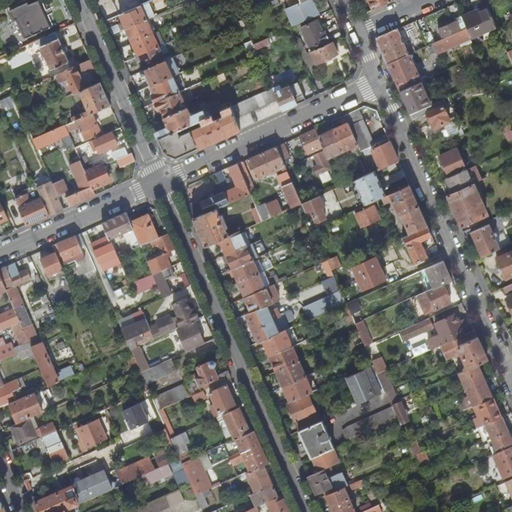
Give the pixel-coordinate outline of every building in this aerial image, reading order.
[(98,0),(104,14),(113,10),(116,17),(121,15),(136,9),(132,0),(111,0),(108,2),(107,0),(98,0)] [(132,0),(136,9),(151,2),(155,0),(132,0)] [(300,0),(302,2),(286,9),(294,27),(320,15),(313,0),(300,0)] [(369,0),(374,11),(393,2),(393,1),(392,0),(369,0)] [(29,3),(12,11),(16,21),(13,22),(17,31),(22,29),(26,39),(51,28),(39,1),(30,5),(29,3)] [(121,15),(125,24),(123,25),(120,24),(111,28),(114,35),(127,29),(149,20),(152,18),(157,16),(151,2),(136,9),(121,15)] [(463,16),(468,27),(467,28),(472,37),(498,26),(488,5),(463,16)] [(104,14),(107,21),(116,17),(113,10),(104,14)] [(440,29),(444,38),(467,28),(468,27),(463,16),(457,19),(458,20),(440,29)] [(149,20),(155,34),(159,32),(152,18),(149,20)] [(127,29),(133,43),(155,34),(149,20),(127,29)] [(302,28),(312,49),(330,41),(326,32),(324,33),(318,21),(302,28)] [(378,37),(389,62),(410,53),(399,28),(398,28),(378,37)] [(419,49),(424,59),(472,38),(472,37),(467,28),(444,38),(433,43),(428,45),(419,49)] [(155,34),(161,47),(167,45),(161,32),(159,32),(155,34)] [(39,41),(52,70),(70,62),(57,33),(39,41)] [(133,43),(139,57),(161,47),(155,34),(133,43)] [(424,36),(428,45),(433,43),(429,34),(424,36)] [(254,44),(256,49),(270,43),(268,38),(254,44)] [(297,42),(303,56),(304,56),(308,54),(301,40),(297,42)] [(311,52),(317,64),(338,55),(333,43),(311,52)] [(161,47),(167,61),(174,58),(168,44),(167,45),(161,47)] [(139,57),(146,71),(167,61),(161,47),(139,57)] [(304,56),(309,68),(317,64),(311,52),(308,54),(304,56)] [(389,62),(401,90),(422,80),(410,53),(389,62)] [(142,73),(143,76),(147,75),(149,79),(136,85),(139,92),(152,86),(174,76),(180,73),(174,58),(167,61),(146,71),(142,73)] [(58,75),(62,83),(70,80),(71,83),(69,84),(71,88),(73,88),(76,94),(81,91),(94,86),(93,83),(86,86),(79,72),(82,71),(96,69),(92,60),(58,75)] [(152,86),(155,93),(153,94),(157,103),(181,92),(174,76),(152,86)] [(401,90),(411,112),(432,103),(433,103),(428,93),(427,90),(423,80),(422,80),(401,90)] [(90,111),(83,114),(84,118),(94,113),(112,105),(102,82),(94,86),(81,91),(87,105),(85,107),(86,110),(89,109),(90,111)] [(276,93),(279,100),(284,110),(306,100),(298,83),(276,93)] [(231,108),(236,119),(279,100),(276,93),(274,88),(231,108)] [(181,92),(157,103),(161,111),(162,110),(166,118),(187,108),(181,92)] [(14,94),(0,99),(0,101),(2,106),(17,100),(14,95),(14,94)] [(429,112),(435,128),(452,121),(445,105),(435,109),(432,103),(411,112),(414,119),(426,114),(429,112)] [(190,126),(200,148),(241,130),(236,119),(231,108),(231,107),(222,112),(221,112),(224,117),(215,121),(212,116),(207,118),(190,126)] [(210,111),(212,116),(221,112),(222,112),(220,107),(210,111)] [(165,118),(169,127),(157,133),(166,154),(178,158),(200,148),(190,126),(207,118),(205,114),(204,112),(197,115),(189,112),(187,108),(166,118),(165,118)] [(426,114),(433,129),(435,128),(429,112),(426,114)] [(81,127),(87,141),(103,134),(94,113),(84,118),(66,125),(69,132),(81,127)] [(351,125),(359,144),(363,154),(373,150),(382,168),(387,166),(400,160),(390,138),(376,144),(365,119),(351,125)] [(334,130),(344,151),(359,144),(351,125),(349,123),(334,130)] [(66,125),(34,139),(40,152),(65,142),(67,147),(74,143),(69,132),(66,125)] [(307,139),(304,140),(308,147),(310,146),(313,151),(324,146),(320,136),(316,128),(305,134),(307,139)] [(320,136),(324,146),(326,150),(330,157),(344,151),(334,130),(320,136)] [(92,142),(96,150),(99,149),(101,153),(119,145),(113,132),(92,142)] [(278,146),(284,160),(290,156),(284,143),(278,146)] [(249,159),(258,178),(283,167),(285,173),(278,176),(293,208),(303,203),(284,160),(278,146),(249,159)] [(113,153),(116,161),(118,160),(129,155),(126,148),(113,153)] [(442,155),(451,177),(468,169),(458,148),(442,155)] [(70,165),(81,190),(66,197),(71,206),(97,195),(95,190),(87,171),(85,167),(82,161),(77,150),(72,153),(75,160),(76,162),(70,165)] [(317,155),(321,164),(316,167),(319,174),(332,168),(325,152),(317,155)] [(118,160),(122,168),(137,161),(133,153),(129,155),(118,160)] [(387,166),(390,172),(403,167),(400,160),(387,166)] [(238,163),(252,193),(252,194),(258,191),(244,161),(238,163)] [(227,190),(232,202),(247,195),(252,193),(238,163),(229,167),(238,186),(227,190)] [(87,171),(95,190),(109,183),(111,179),(105,166),(101,165),(87,171)] [(449,178),(454,189),(463,185),(465,188),(474,183),(483,179),(477,165),(468,169),(451,177),(449,178)] [(216,173),(220,181),(226,178),(223,170),(216,173)] [(408,178),(395,183),(398,191),(411,185),(408,178)] [(55,186),(56,189),(60,197),(69,193),(64,181),(55,185),(55,186)] [(465,188),(448,195),(462,227),(488,215),(487,214),(490,213),(477,184),(475,185),(474,183),(465,188)] [(383,198),(386,204),(394,201),(401,216),(398,217),(401,223),(406,221),(410,231),(403,234),(404,236),(429,225),(411,185),(398,191),(383,198)] [(43,198),(51,215),(65,209),(60,197),(56,189),(42,195),(43,198)] [(188,204),(195,218),(218,208),(232,202),(227,190),(202,202),(188,204)] [(247,195),(259,222),(263,220),(258,207),(252,194),(252,193),(247,195)] [(17,199),(28,225),(51,215),(43,198),(29,204),(25,195),(17,199)] [(311,209),(317,222),(319,221),(326,218),(322,207),(325,205),(320,195),(303,203),(307,211),(311,209)] [(258,207),(263,220),(284,211),(278,199),(267,204),(266,204),(258,207)] [(0,222),(9,219),(1,202),(0,202),(0,222)] [(356,210),(364,227),(381,219),(373,202),(356,210)] [(195,218),(207,245),(221,239),(230,235),(218,208),(195,218)] [(310,218),(314,228),(321,225),(319,221),(317,222),(311,209),(307,211),(310,218)] [(104,223),(111,239),(113,244),(127,238),(130,237),(135,248),(141,245),(131,222),(127,213),(104,223)] [(131,222),(141,245),(141,246),(151,241),(159,238),(148,214),(131,222)] [(472,231),(483,255),(501,247),(496,236),(498,234),(497,232),(495,233),(490,224),(472,231)] [(404,236),(416,262),(429,256),(422,240),(434,235),(429,225),(404,236)] [(221,239),(228,254),(248,245),(242,233),(241,230),(230,235),(221,239)] [(242,233),(248,245),(252,243),(255,242),(249,230),(242,233)] [(77,235),(82,249),(87,247),(81,233),(77,235)] [(151,241),(154,247),(160,245),(163,251),(164,254),(148,261),(149,263),(154,274),(172,266),(168,258),(173,255),(171,252),(176,249),(169,234),(159,238),(151,241)] [(68,240),(78,262),(87,258),(82,249),(77,235),(68,240)] [(94,247),(103,266),(120,259),(113,244),(111,239),(94,247)] [(54,246),(57,252),(61,250),(68,266),(78,262),(68,240),(54,246)] [(248,245),(228,254),(224,256),(227,263),(231,261),(234,268),(254,259),(258,257),(252,243),(248,245)] [(147,258),(148,261),(164,254),(163,251),(147,258)] [(510,251),(490,261),(499,281),(511,275),(511,251),(511,252),(510,251)] [(40,260),(44,270),(47,269),(50,276),(65,269),(57,252),(40,260)] [(363,290),(390,278),(378,253),(352,265),(363,290)] [(329,260),(332,269),(341,265),(339,260),(337,262),(335,256),(328,259),(329,260)] [(234,268),(240,282),(260,272),(274,266),(271,261),(262,265),(257,267),(255,261),(254,259),(234,268)] [(325,262),(331,276),(335,274),(332,269),(329,260),(325,262)] [(427,268),(436,287),(444,284),(453,280),(445,260),(427,268)] [(0,269),(0,272),(8,289),(16,307),(22,322),(31,341),(33,346),(36,353),(51,385),(61,380),(43,341),(42,342),(16,286),(31,279),(27,270),(21,272),(16,262),(0,269)] [(154,274),(158,282),(164,297),(173,294),(165,276),(184,267),(182,262),(172,266),(154,274)] [(140,267),(146,278),(154,274),(149,263),(140,267)] [(65,269),(50,276),(48,277),(50,281),(67,274),(65,269)] [(0,272),(0,332),(13,326),(22,322),(16,307),(0,314),(0,292),(8,289),(0,272)] [(260,272),(240,282),(246,297),(267,288),(260,272)] [(143,279),(147,287),(158,282),(154,274),(146,278),(143,279)] [(323,280),(330,296),(342,290),(335,274),(331,276),(323,280)] [(511,283),(502,288),(505,294),(511,291),(511,283)] [(436,287),(418,295),(426,314),(453,302),(444,284),(436,287)] [(267,288),(246,297),(253,311),(275,301),(280,299),(274,285),(267,288)] [(330,296),(304,307),(309,319),(347,302),(342,290),(330,296)] [(175,304),(180,316),(176,318),(175,317),(174,318),(178,328),(179,328),(196,320),(199,319),(193,304),(190,306),(187,299),(175,304)] [(246,314),(258,342),(263,339),(286,329),(288,329),(281,313),(275,301),(253,311),(246,314)] [(352,314),(354,319),(356,323),(364,319),(360,311),(352,314)] [(281,313),(288,329),(290,327),(284,312),(281,313)] [(437,323),(442,334),(426,341),(430,350),(438,346),(442,345),(466,334),(464,328),(467,326),(465,321),(461,322),(457,313),(437,323)] [(158,321),(160,324),(164,334),(178,328),(174,318),(172,318),(171,315),(158,321)] [(146,318),(124,328),(130,340),(133,348),(139,346),(137,341),(146,337),(144,332),(151,329),(151,328),(146,318)] [(356,323),(361,334),(366,346),(374,342),(364,319),(356,323)] [(196,320),(179,328),(189,351),(206,343),(196,320)] [(425,320),(401,330),(406,340),(408,338),(427,330),(428,331),(429,330),(425,320)] [(13,326),(22,345),(31,341),(22,322),(13,326)] [(151,329),(155,338),(164,334),(160,324),(151,328),(151,329)] [(144,332),(146,337),(137,341),(139,346),(140,345),(155,338),(151,329),(144,332)] [(263,339),(271,356),(293,346),(286,329),(263,339)] [(476,330),(466,334),(442,345),(448,358),(462,352),(468,365),(465,366),(466,369),(479,364),(489,359),(476,330)] [(354,337),(361,352),(368,349),(366,346),(361,334),(354,337)] [(126,345),(129,350),(132,349),(133,348),(130,340),(124,343),(125,345),(126,345)] [(132,349),(141,369),(143,372),(150,368),(140,345),(139,346),(133,348),(132,349)] [(438,346),(444,360),(448,358),(442,345),(438,346)] [(20,352),(23,359),(36,353),(33,346),(20,352)] [(293,346),(271,356),(277,371),(300,361),(293,346)] [(375,361),(380,372),(386,369),(388,368),(383,357),(375,361)] [(172,358),(150,368),(143,372),(148,384),(178,370),(172,358)] [(197,367),(201,376),(196,378),(196,379),(191,381),(197,394),(204,391),(233,378),(229,370),(219,374),(216,367),(216,364),(215,361),(213,360),(197,367)] [(300,361),(277,371),(284,386),(307,376),(300,361)] [(59,369),(62,378),(76,373),(73,364),(59,369)] [(364,369),(376,396),(387,391),(379,373),(375,364),(364,369)] [(459,372),(470,396),(464,398),(468,408),(475,405),(479,403),(494,396),(479,364),(466,369),(459,372)] [(136,371),(146,392),(151,390),(148,384),(143,372),(141,369),(136,371)] [(347,377),(360,403),(376,396),(364,369),(347,377)] [(379,373),(387,391),(392,403),(399,400),(386,369),(380,372),(379,373)] [(0,407),(10,403),(18,399),(14,391),(23,387),(23,388),(27,386),(22,376),(5,384),(0,372),(0,407)] [(307,376),(314,391),(318,389),(311,374),(307,376)] [(307,376),(284,386),(291,401),(309,393),(314,391),(307,376)] [(191,381),(155,397),(161,411),(194,395),(197,394),(191,381)] [(211,393),(216,404),(212,406),(217,417),(225,413),(230,410),(229,408),(237,404),(228,385),(211,393)] [(197,394),(194,395),(197,402),(207,398),(204,391),(197,394)] [(10,403),(19,423),(31,418),(44,412),(35,392),(18,399),(10,403)] [(289,402),(301,430),(321,421),(309,393),(291,401),(289,402)] [(494,396),(479,403),(484,414),(476,418),(480,427),(487,424),(488,424),(501,418),(503,417),(494,396)] [(395,404),(403,423),(411,420),(402,401),(395,404)] [(142,403),(125,411),(133,430),(151,422),(142,403)] [(225,414),(236,439),(237,439),(252,432),(240,407),(225,414)] [(394,407),(349,426),(355,439),(381,427),(392,423),(399,419),(394,407)] [(12,426),(20,443),(41,434),(43,437),(44,436),(58,430),(54,421),(41,427),(42,430),(37,432),(36,429),(31,418),(19,423),(12,426)] [(487,424),(493,438),(509,431),(505,421),(503,422),(501,418),(488,424),(487,424)] [(100,419),(79,428),(88,448),(109,439),(100,419)] [(300,430),(312,458),(313,457),(333,448),(335,448),(332,439),(333,438),(332,436),(330,436),(323,420),(321,421),(301,430),(300,430)] [(392,423),(381,427),(383,431),(394,426),(392,423)] [(158,452),(160,456),(157,458),(161,467),(181,458),(180,455),(173,440),(172,438),(168,429),(159,433),(166,448),(158,452)] [(58,430),(44,436),(57,463),(71,457),(63,441),(58,430)] [(252,432),(237,439),(251,471),(266,464),(270,462),(256,430),(252,432)] [(489,440),(495,454),(511,446),(511,441),(511,437),(509,431),(493,438),(489,440)] [(173,440),(180,455),(190,451),(183,435),(173,440)] [(511,446),(495,454),(506,477),(511,474),(511,446)] [(333,448),(313,457),(323,480),(330,477),(326,468),(331,466),(339,462),(333,448)] [(418,456),(424,469),(432,465),(426,452),(418,456)] [(234,464),(245,460),(243,453),(232,458),(234,464)] [(183,463),(185,468),(192,484),(197,495),(204,492),(214,488),(210,480),(208,481),(204,473),(207,472),(199,456),(183,463)] [(151,457),(120,471),(123,478),(122,478),(124,483),(143,475),(157,469),(151,457)] [(157,469),(143,475),(148,485),(185,468),(183,463),(181,458),(161,467),(157,469)] [(247,473),(256,492),(252,494),(258,506),(279,496),(266,464),(251,471),(247,473)] [(326,468),(330,477),(333,476),(335,475),(331,466),(326,468)] [(75,485),(80,495),(77,496),(80,503),(114,488),(124,483),(122,478),(112,483),(107,471),(75,485)] [(339,483),(341,489),(355,482),(361,480),(359,475),(350,479),(350,477),(339,483)] [(313,485),(317,494),(325,490),(327,495),(336,491),(332,483),(330,477),(323,480),(313,485)] [(327,495),(334,511),(357,511),(348,489),(357,485),(355,482),(341,489),(336,491),(327,495)] [(37,502),(40,511),(59,511),(67,509),(80,503),(77,496),(80,495),(75,485),(37,502)] [(181,489),(132,510),(133,511),(159,511),(186,500),(181,489)] [(197,495),(203,509),(210,506),(204,492),(197,495)] [(269,505),(272,511),(292,511),(285,497),(269,505)]
